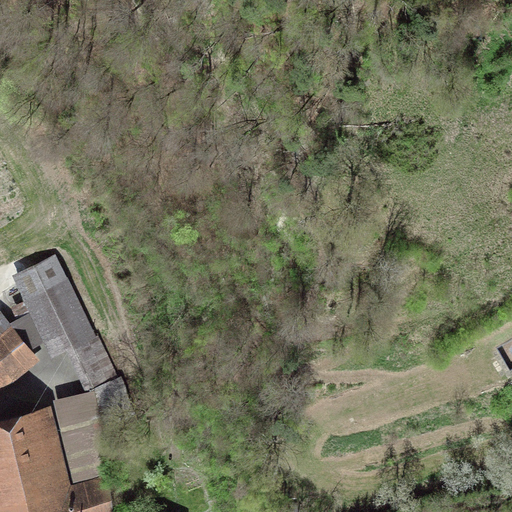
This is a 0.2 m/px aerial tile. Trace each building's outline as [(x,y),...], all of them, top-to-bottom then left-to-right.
[(53,257),(14,276),(25,300),(28,298),(33,309),(49,342),(54,352),(91,335),(53,257)] [(0,380),(49,342),(33,309),(10,327),(0,314),(0,380)] [(102,346),(77,358),(88,383),(113,371),(102,346)] [(92,393),(56,402),(76,485),(110,476),(112,476),(92,393)] [(0,511),(61,511),(37,413),(0,422),(0,511)] [(76,485),(73,485),(79,511),(112,511),(110,476),(76,485)]
